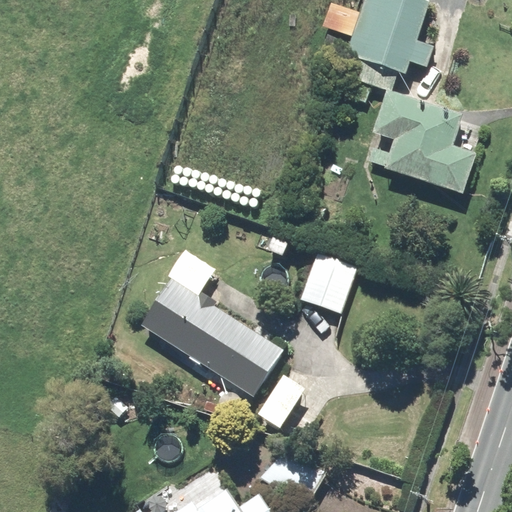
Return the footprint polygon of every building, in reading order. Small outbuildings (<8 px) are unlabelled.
[(433,7),(411,0),(369,0),(350,61),(364,65),(357,85),(391,96),(377,139),(380,140),(372,166),(390,172),(389,176),(467,201),(480,159),(457,152),(467,120),(395,97),(401,78),(410,81),(410,80),(414,68),(431,73),(438,53),(421,47),(433,7)] [(362,17),(334,7),(325,31),(354,41),(362,17)] [(175,282),(145,329),(194,360),(193,362),(204,369),(205,367),(259,402),(289,355),(202,299),(219,273),(189,253),(172,280),(175,282)] [(318,260),(303,303),(345,317),(360,275),(318,260)] [(283,447),(263,482),(312,510),(331,475),(283,447)] [(273,511),(264,499),(244,511),(243,511),(231,493),(203,511),(200,511),(195,504),(183,511),(273,511)]
